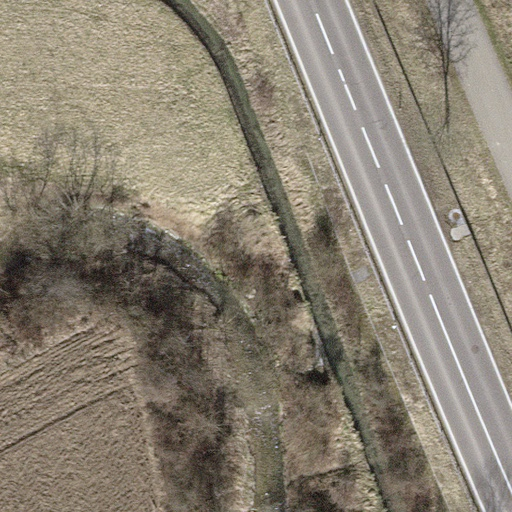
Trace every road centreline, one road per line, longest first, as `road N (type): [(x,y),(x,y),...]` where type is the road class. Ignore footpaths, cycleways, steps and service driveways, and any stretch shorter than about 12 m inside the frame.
road 1 (primary): [(327,0),(511,456)]
road 2 (residential): [(461,0),(511,115)]
